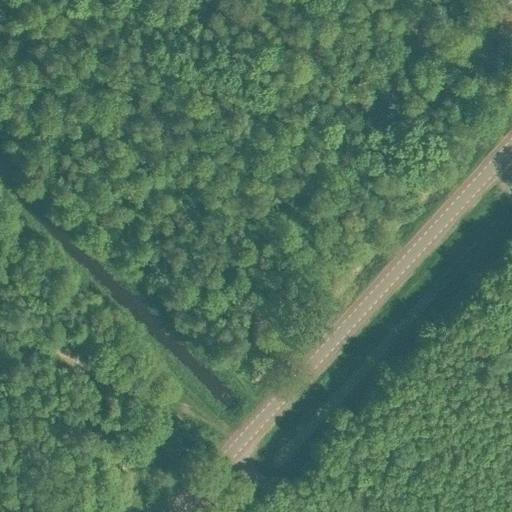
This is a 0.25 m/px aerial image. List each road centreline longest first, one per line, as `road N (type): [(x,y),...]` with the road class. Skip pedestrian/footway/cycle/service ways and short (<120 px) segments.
road 1 (unclassified): [(174,511),(511,147)]
road 2 (track): [(0,320),(202,419),(232,448)]
road 3 (track): [(331,511),(268,486),(232,448)]
